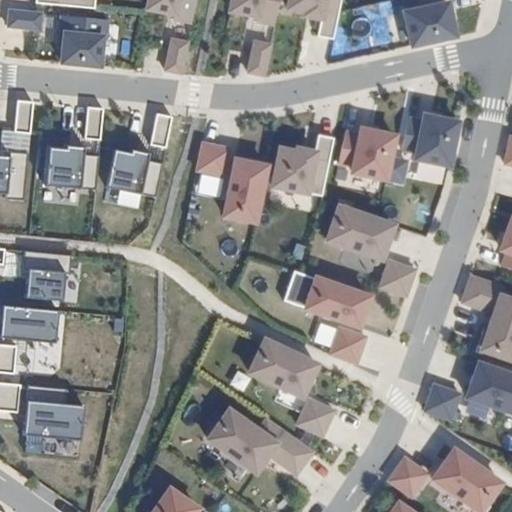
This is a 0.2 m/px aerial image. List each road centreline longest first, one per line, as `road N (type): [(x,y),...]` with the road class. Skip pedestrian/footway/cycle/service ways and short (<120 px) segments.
road 1 (residential): [(0,77),(254,96),(507,44)]
road 2 (residential): [(339,511),(403,401),(465,221),(507,44)]
